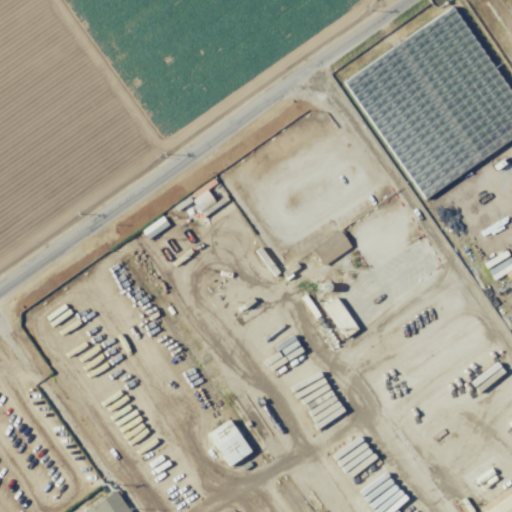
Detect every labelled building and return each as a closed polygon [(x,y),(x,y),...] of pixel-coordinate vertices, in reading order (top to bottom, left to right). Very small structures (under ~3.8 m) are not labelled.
[(511,141),(511,95),(456,7),(343,78),(420,200),(511,141)] [(311,249),(323,266),(351,247),(339,230),(311,249)] [(247,455),(112,246),(9,313),(116,478),(202,423),(207,431),(204,433),(227,468),(247,455)] [(344,339),(357,330),(336,298),(323,306),(344,339)] [(0,511),(72,511),(102,493),(41,401),(39,403),(0,343),(0,511)] [(210,456),(201,446),(179,464),(188,474),(210,456)] [(295,511),(265,462),(183,511),(295,511)] [(183,503),(163,467),(151,474),(149,471),(126,484),(141,511),(150,511),(163,505),(166,511),(183,503)] [(128,511),(116,491),(82,511),(128,511)] [(485,511),(511,511),(511,491),(484,509),(485,511)]
